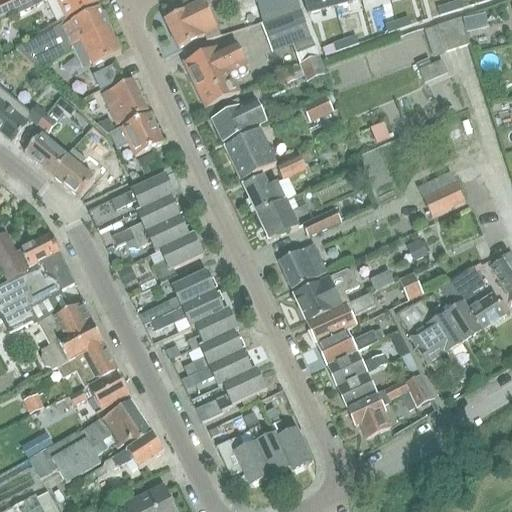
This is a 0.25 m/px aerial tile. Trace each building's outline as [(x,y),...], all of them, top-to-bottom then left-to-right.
[(52,0),(56,0),(66,21),(82,13),(97,6),(94,0),(8,0),(0,4),(0,19),(31,4),(34,9),(52,0)] [(256,0),(258,7),(263,25),(301,12),(297,0),(256,0)] [(303,0),(308,16),(336,8),(333,0),(303,0)] [(361,0),(333,0),(336,8),(362,1),(361,0)] [(461,3),(449,6),(452,14),(463,10),(461,3)] [(202,5),(166,22),(179,51),(205,38),(207,42),(221,38),(211,17),(208,17),(202,5)] [(449,6),(438,10),(440,18),(452,14),(449,6)] [(122,55),(113,36),(100,10),(85,18),(82,13),(66,21),(61,24),(62,26),(16,51),(39,71),(74,54),(71,49),(82,44),(94,68),(122,55)] [(301,13),(262,27),(271,52),(292,44),(310,38),(301,13)] [(408,20),(397,24),(400,31),(411,27),(408,20)] [(462,20),(438,28),(446,55),(470,47),(462,20)] [(397,24),(386,28),(388,35),(400,31),(397,24)] [(438,28),(426,32),(434,59),(446,55),(438,28)] [(300,67),(318,61),(310,38),(292,44),(300,67)] [(356,38),(345,42),(348,50),(359,46),(356,38)] [(322,50),(325,58),(348,50),(345,42),(334,46),(322,50)] [(248,76),(249,74),(237,47),(217,51),(186,65),(207,111),(241,95),(235,82),(248,76)] [(318,61),(300,67),(301,69),(304,79),(306,85),(327,77),(321,60),(318,61)] [(449,77),(443,63),(420,73),(425,86),(449,77)] [(301,69),(284,77),(288,86),(304,79),(301,69)] [(134,81),(103,96),(117,127),(149,113),(134,81)] [(0,107),(9,97),(0,89),(0,107)] [(9,97),(0,108),(0,134),(13,146),(32,123),(39,129),(48,118),(36,109),(31,115),(9,97)] [(334,114),(327,99),(304,109),(311,125),(334,114)] [(228,115),(213,122),(223,144),(267,123),(257,102),(243,108),(239,101),(224,108),(228,115)] [(380,114),(367,118),(371,133),(384,129),(380,114)] [(151,116),(123,129),(115,133),(110,135),(118,152),(130,146),(136,159),(164,146),(151,116)] [(48,118),(39,129),(43,133),(25,155),(52,177),(67,159),(45,140),(57,126),(48,118)] [(109,121),(98,127),(108,136),(110,135),(115,133),(109,121)] [(466,122),(458,126),(475,169),(484,166),(466,122)] [(261,132),(225,149),(242,183),(277,167),(261,132)] [(90,177),(80,169),(86,162),(74,152),(67,159),(52,177),(79,200),(80,199),(98,178),(103,182),(117,164),(110,149),(99,163),(101,164),(90,177)] [(150,156),(138,162),(145,177),(157,171),(150,156)] [(300,158),(277,169),(283,183),(306,172),(300,158)] [(360,171),(353,174),(356,181),(363,178),(360,171)] [(464,203),(451,174),(419,188),(431,217),(464,203)] [(176,197),(166,176),(111,202),(116,212),(138,202),(142,212),(138,214),(139,215),(172,199),(172,198),(176,197)] [(286,203),(275,181),(267,185),(264,178),(244,188),(257,216),(286,203)] [(136,240),(181,219),(172,199),(139,215),(143,224),(113,238),(117,248),(136,239),(136,240)] [(298,230),(286,203),(257,216),(270,243),(298,230)] [(335,213),(304,228),(309,239),(341,225),(335,213)] [(190,238),(181,219),(136,240),(140,249),(152,244),(157,254),(161,252),(161,253),(194,237),(190,238)] [(40,265),(60,255),(51,237),(21,252),(22,254),(17,256),(6,236),(0,239),(0,268),(8,285),(42,269),(40,265)] [(203,257),(194,237),(161,253),(165,262),(153,267),(162,285),(178,278),(174,270),(203,257)] [(420,242),(411,247),(416,259),(426,255),(420,242)] [(292,292),(327,275),(314,247),(279,264),(292,292)] [(26,311),(76,286),(60,255),(40,265),(42,269),(8,285),(0,289),(0,316),(10,336),(33,324),(26,311)] [(507,294),(511,290),(511,273),(503,261),(490,270),(507,294)] [(128,270),(119,274),(126,287),(134,283),(128,270)] [(294,297),(308,326),(350,307),(344,296),(358,289),(350,271),(336,278),(294,297)] [(474,271),(451,286),(460,300),(482,333),(507,317),(494,297),(479,306),(473,297),(486,288),(474,271)] [(389,273),(370,282),(376,294),(395,285),(389,273)] [(177,300),(140,319),(145,329),(151,325),(215,295),(206,274),(173,290),(177,300)] [(409,303),(423,297),(414,277),(400,283),(409,303)] [(482,333),(451,286),(442,290),(455,312),(445,318),(463,345),(482,333)] [(215,295),(151,325),(155,334),(156,335),(174,327),(188,320),(192,329),(197,327),(224,314),(215,295)] [(371,297),(350,307),(308,326),(318,347),(347,333),(348,334),(357,329),(353,320),(376,309),(371,297)] [(407,309),(396,317),(403,328),(411,340),(410,341),(428,369),(446,357),(445,357),(463,346),(463,345),(445,318),(439,310),(431,315),(422,302),(414,308),(413,307),(408,310),(407,309)] [(104,345),(83,306),(61,317),(60,314),(38,325),(51,348),(42,353),(43,355),(41,359),(47,369),(51,370),(52,372),(104,345)] [(238,331),(230,312),(197,327),(201,337),(189,342),(194,352),(201,349),(235,334),(234,333),(238,331)] [(380,332),(373,335),(378,345),(385,341),(380,332)] [(353,345),(348,334),(347,333),(318,347),(328,369),(358,355),(357,354),(378,345),(373,335),(353,345)] [(199,375),(244,354),(235,334),(201,349),(206,359),(194,364),(199,375)] [(122,364),(130,360),(122,342),(114,345),(122,364)] [(405,344),(395,348),(400,360),(410,356),(405,344)] [(118,373),(104,345),(52,372),(52,373),(58,370),(64,381),(78,374),(87,390),(117,374),(118,373)] [(367,376),(389,366),(395,363),(391,353),(363,366),(358,355),(328,369),(338,390),(367,376)] [(244,354),(199,375),(204,384),(215,379),(220,388),(223,387),(253,374),(253,373),(244,354)] [(194,364),(184,369),(189,379),(199,375),(194,364)] [(228,397),(196,412),(202,425),(223,416),(222,413),(242,403),(255,397),(267,392),(257,371),(253,373),(253,374),(223,387),(228,397)] [(129,398),(117,374),(87,390),(87,391),(71,399),(75,408),(95,398),(102,412),(128,398),(129,398)] [(377,397),(367,376),(338,390),(348,411),(377,397)] [(406,385),(405,384),(377,397),(348,411),(356,428),(360,427),(366,441),(391,430),(384,415),(385,414),(380,403),(387,399),(388,403),(410,393),(418,409),(434,401),(422,377),(406,385)] [(56,394),(42,397),(45,410),(58,407),(56,394)] [(37,397),(23,404),(29,417),(43,410),(37,397)] [(77,435),(46,453),(57,472),(66,487),(101,465),(94,453),(111,442),(117,452),(131,443),(133,446),(150,436),(130,404),(78,437),(77,435)] [(274,411),(265,416),(271,428),(275,437),(290,470),(292,474),(312,464),(297,432),(286,437),(280,424),(274,411)] [(252,415),(243,420),(249,434),(250,434),(259,430),(252,415)] [(217,430),(209,433),(212,440),(220,437),(217,430)] [(259,430),(250,434),(270,479),(290,470),(275,437),(265,442),(259,430)] [(41,437),(40,442),(43,447),(47,450),(55,446),(55,441),(52,436),(49,434),(41,437)] [(249,434),(217,448),(230,477),(242,472),(250,488),(270,479),(250,434),(249,434)] [(134,447),(102,467),(108,477),(132,461),(139,471),(162,457),(163,456),(150,436),(133,446),(134,447)] [(46,453),(29,462),(40,482),(57,472),(46,453)] [(129,509),(130,511),(175,511),(164,491),(129,509)] [(43,511),(35,497),(5,511),(43,511)]
